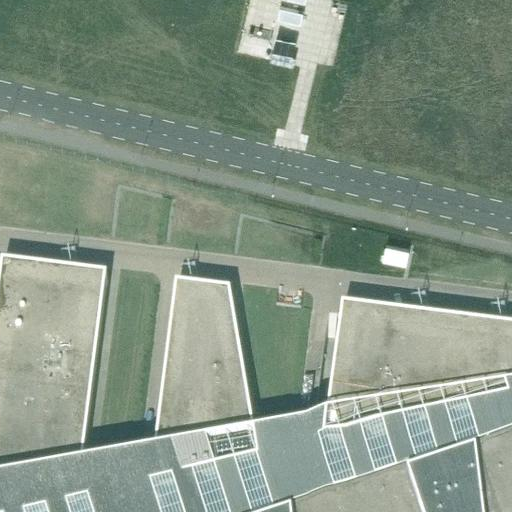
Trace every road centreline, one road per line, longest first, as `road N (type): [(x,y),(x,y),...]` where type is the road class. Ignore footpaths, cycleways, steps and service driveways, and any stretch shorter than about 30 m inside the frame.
road 1 (unclassified): [(511,221),(0,96)]
road 2 (unknown): [(318,0),(280,163)]
